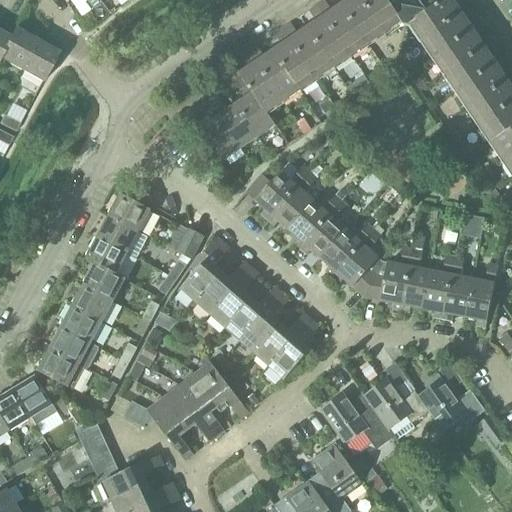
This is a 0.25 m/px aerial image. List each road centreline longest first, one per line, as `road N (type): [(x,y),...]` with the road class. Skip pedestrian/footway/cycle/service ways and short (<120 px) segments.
road 1 (residential): [(346,333),(157,164),(105,141)]
road 2 (residential): [(205,511),(191,473),(281,405),(346,333)]
road 3 (residential): [(0,339),(105,141)]
road 4 (residential): [(346,333),(454,343),(481,355),(511,389)]
road 5 (residential): [(123,102),(274,0)]
road 6 (residential): [(123,102),(40,0)]
